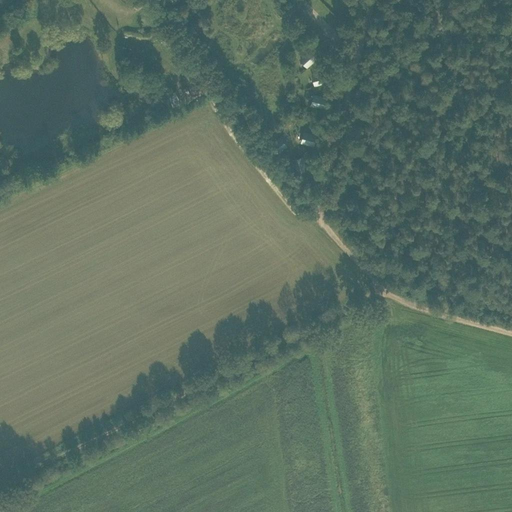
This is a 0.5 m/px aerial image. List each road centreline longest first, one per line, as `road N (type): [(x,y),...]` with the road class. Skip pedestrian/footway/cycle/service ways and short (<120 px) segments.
road 1 (track): [(0,487),(369,304),(382,289)]
road 2 (track): [(382,289),(318,216),(360,44)]
road 3 (track): [(382,289),(511,333)]
